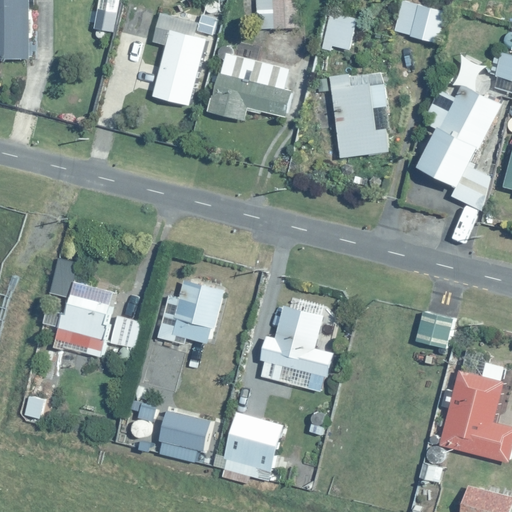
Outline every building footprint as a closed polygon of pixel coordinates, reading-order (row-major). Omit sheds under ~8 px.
[(39,36),(30,36),(30,0),(0,0),(0,56),(30,57),(39,57),(39,36)] [(120,10),(121,0),(101,0),(101,7),(120,10)] [(259,0),(260,26),(300,24),(299,0),(259,0)] [(425,0),(405,0),(396,29),(440,44),(452,9),(425,0)] [(360,16),(334,9),(324,46),(333,49),(335,44),(352,48),(360,16)] [(511,77),(511,51),(503,49),(501,56),(496,54),(491,71),(511,77)] [(296,67),(228,50),(217,93),(212,92),(208,108),(248,118),(251,108),(284,116),(296,67)] [(319,89),(334,87),(342,156),(393,149),(390,126),(380,127),(377,106),(390,105),(387,79),(352,84),(351,71),(318,75),(319,89)] [(424,119),(439,127),(420,163),(459,183),(454,192),(483,207),(499,177),(472,164),(505,100),(465,80),(458,95),(441,86),(424,119)] [(445,193),(413,180),(409,192),(441,205),(445,193)] [(110,340),(115,310),(116,304),(114,304),(116,291),(72,283),(75,269),(62,266),(58,291),(71,293),(67,312),(62,311),(64,304),(48,301),(44,324),(58,326),(56,338),(64,339),(62,347),(107,355),(110,340)] [(210,343),(226,287),(188,276),(182,295),(170,292),(158,334),(187,342),(188,337),(210,343)] [(294,382),(297,368),(331,374),(336,347),(323,344),(329,313),(285,304),(278,337),(265,334),(261,357),(267,358),(263,376),(294,382)] [(115,310),(110,340),(139,345),(145,315),(115,310)] [(424,313),(418,338),(449,346),(456,321),(424,313)] [(173,344),(150,343),(150,356),(173,358),(173,344)] [(461,367),(461,369),(443,441),(511,458),(511,420),(496,417),(510,362),(487,356),(484,372),(461,367)] [(292,383),(271,379),(268,393),(290,397),(292,383)] [(161,438),(162,438),(211,447),(214,433),(221,434),(224,420),(204,416),(205,410),(178,405),(177,411),(166,409),(161,438)] [(287,421),(238,409),(236,408),(223,462),(274,474),(287,421)] [(446,464),(424,462),(422,478),(444,481),(446,464)] [(511,511),(511,492),(471,481),(462,511),(511,511)]
